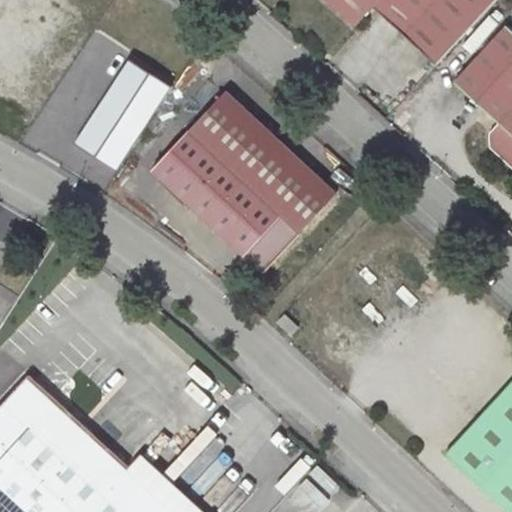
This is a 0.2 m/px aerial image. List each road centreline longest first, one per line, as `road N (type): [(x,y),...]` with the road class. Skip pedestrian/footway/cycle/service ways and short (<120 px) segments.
road 1 (unclassified): [(0,161),(149,258),(435,511)]
road 2 (unclassified): [(511,283),(209,0)]
